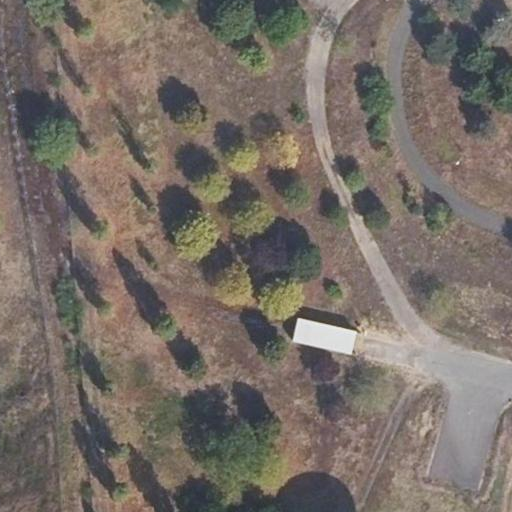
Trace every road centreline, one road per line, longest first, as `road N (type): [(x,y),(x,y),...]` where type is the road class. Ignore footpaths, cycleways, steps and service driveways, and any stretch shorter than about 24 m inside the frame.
road 1 (track): [(415,360),(337,253),(319,209),(309,72),(339,0)]
road 2 (track): [(361,347),(415,360),(351,511)]
